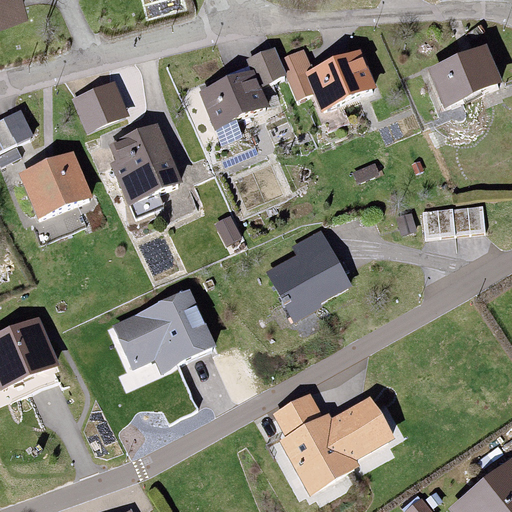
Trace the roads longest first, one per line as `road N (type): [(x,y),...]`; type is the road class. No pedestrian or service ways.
road 1 (residential): [(25,511),(181,450),(511,264)]
road 2 (unclassified): [(243,23),(454,9),(511,15)]
road 3 (residential): [(0,92),(243,23)]
